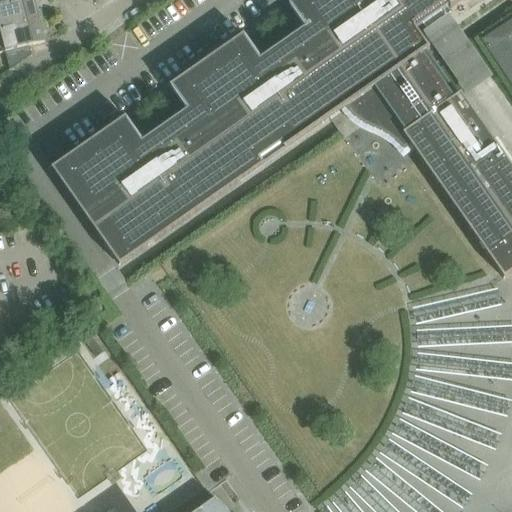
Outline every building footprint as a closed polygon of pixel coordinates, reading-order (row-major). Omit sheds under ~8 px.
[(0,0),(0,9),(22,4),(23,4),(21,0),(0,0)] [(80,150),(52,170),(105,247),(104,248),(112,258),(113,258),(116,261),(120,267),(147,248),(148,249),(154,245),(153,244),(240,183),(346,109),(347,112),(350,115),(351,115),(355,119),(355,120),(357,121),(361,124),(368,128),(375,131),(381,134),(388,137),(394,142),(399,147),(403,151),(404,151),(411,146),(411,147),(432,176),(504,280),(511,274),(511,168),(461,95),(458,97),(436,65),(435,64),(432,59),(429,55),(428,54),(427,52),(430,51),(415,30),(423,25),(427,32),(439,24),(446,19),(441,13),(445,10),(448,7),(450,9),(460,2),(463,0),(295,0),(288,5),(289,7),(305,29),(260,60),(245,38),(244,36),(215,56),(214,55),(198,67),(198,68),(170,88),(171,89),(172,89),(187,111),(142,142),(127,121),(126,119),(97,139),(96,137),(80,149),(80,150)] [(0,32),(44,21),(42,14),(38,15),(34,1),(23,4),(22,4),(0,9),(0,32)] [(0,32),(0,55),(6,54),(10,72),(32,58),(30,48),(45,44),(41,30),(46,29),(44,21),(0,32)] [(511,21),(482,41),(511,85),(511,21)] [(227,511),(226,510),(224,508),(222,506),(220,503),(217,501),(215,499),(196,511),(227,511)]
